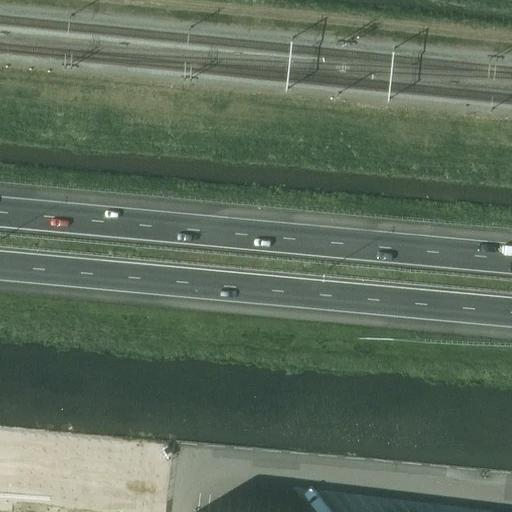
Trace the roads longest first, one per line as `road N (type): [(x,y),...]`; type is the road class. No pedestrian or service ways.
road 1 (motorway): [(511,260),(0,212)]
road 2 (motorway): [(0,266),(511,313)]
